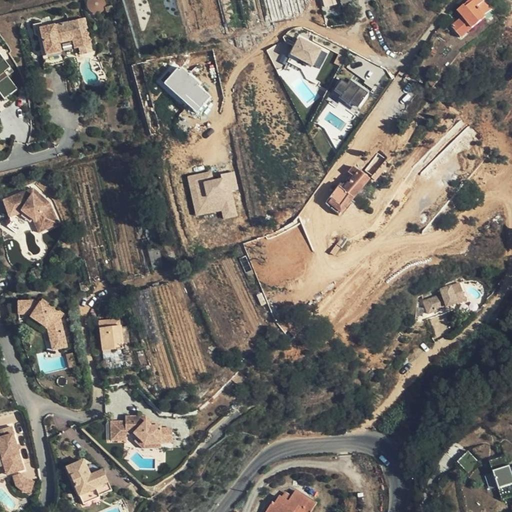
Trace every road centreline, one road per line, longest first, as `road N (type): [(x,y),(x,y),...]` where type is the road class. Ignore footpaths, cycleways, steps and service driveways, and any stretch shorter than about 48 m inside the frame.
road 1 (secondary): [(218,511),(263,459),(359,443),(387,457),(397,479),(395,511)]
road 2 (unknown): [(40,511),(49,482),(36,406),(0,320)]
road 3 (unknown): [(261,52),(297,23),(353,38),(361,0)]
road 4 (track): [(359,443),(444,342)]
road 5 (residential): [(386,97),(457,0)]
